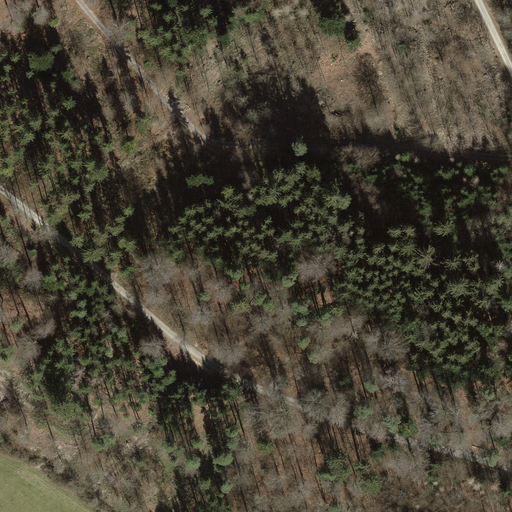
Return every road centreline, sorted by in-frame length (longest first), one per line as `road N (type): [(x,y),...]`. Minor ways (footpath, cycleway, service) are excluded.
road 1 (track): [(511,158),(222,138),(196,122),(83,0)]
road 2 (track): [(511,337),(399,245),(241,160),(213,133)]
road 3 (track): [(263,386),(175,337),(0,190)]
road 4 (track): [(511,472),(373,431),(263,386)]
road 5 (track): [(159,324),(115,365),(91,407),(30,449)]
